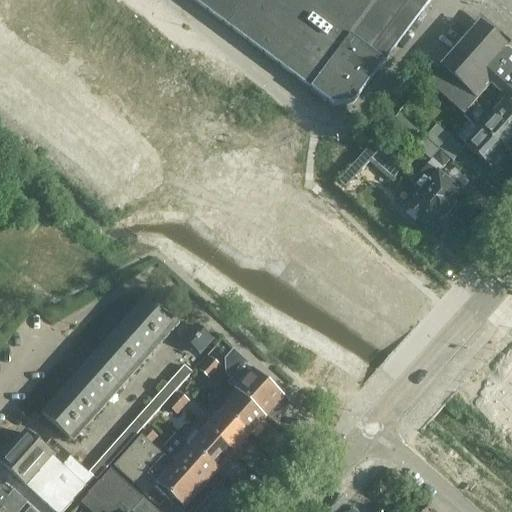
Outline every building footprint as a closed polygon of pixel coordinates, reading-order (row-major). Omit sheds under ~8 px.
[(433,0),(188,0),(226,29),(332,108),(410,4),(423,14),(433,0)] [(511,53),(482,26),(479,28),(443,69),(478,100),(485,93),(490,87),(496,92),(505,100),(506,99),(511,104),(511,58),(511,57),(511,53)] [(442,69),(428,85),(463,117),(477,101),(442,69)] [(490,87),(485,93),(490,97),(496,92),(490,87)] [(511,104),(506,99),(505,100),(492,115),(511,132),(511,104)] [(421,134),(405,121),(399,115),(388,127),(410,146),(421,134)] [(511,146),(511,132),(492,115),(478,131),(505,155),(511,146)] [(478,131),(471,139),(467,136),(458,146),(437,127),(426,139),(441,153),(451,162),(453,164),(467,149),(491,170),(505,155),(478,131)] [(445,168),(451,162),(441,153),(435,160),(445,168)] [(412,184),(415,186),(450,218),(466,200),(428,166),(412,184)] [(450,218),(415,186),(399,204),(406,211),(434,236),(450,218)] [(275,257),(334,310),(375,263),(332,225),(303,257),(288,243),(275,257)] [(146,303),(136,315),(163,339),(174,327),(146,303)] [(163,339),(136,315),(125,326),(153,351),(163,339)] [(153,351),(125,326),(115,338),(142,362),(153,351)] [(185,344),(197,355),(199,356),(212,341),(198,329),(185,344)] [(142,362),(115,338),(105,349),(132,374),(142,362)] [(132,374),(105,349),(95,360),(122,385),(132,374)] [(216,374),(222,367),(211,358),(205,365),(216,374)] [(216,374),(205,365),(199,372),(209,381),(216,374)] [(246,368),(229,387),(266,420),(283,401),(246,368)] [(63,468),(87,489),(95,480),(97,482),(193,376),(185,369),(89,475),(71,459),(63,468)] [(112,396),(85,372),(74,383),(102,408),(112,396)] [(102,408),(74,383),(64,395),(91,419),(102,408)] [(510,383),(493,401),(495,403),(504,411),(501,415),(511,424),(511,385),(510,383)] [(266,420),(229,387),(236,393),(220,411),(250,438),(266,420)] [(183,411),(190,404),(179,394),(173,401),(183,411)] [(91,419),(64,395),(54,406),(81,430),(91,419)] [(183,411),(173,401),(166,408),(177,418),(183,411)] [(81,430),(54,406),(43,418),(70,442),(81,430)] [(250,438),(220,411),(203,429),(234,456),(250,438)] [(234,456),(203,429),(187,447),(175,436),(175,437),(217,474),(234,456)] [(217,474),(175,437),(160,454),(151,446),(158,439),(147,430),(141,437),(142,438),(141,439),(201,492),(217,474)] [(27,436),(1,464),(0,465),(26,489),(52,511),(65,511),(87,489),(63,468),(53,459),(27,436)] [(183,511),(201,492),(141,439),(112,472),(156,511),(183,511)] [(156,511),(112,472),(89,497),(81,506),(88,511),(156,511)] [(13,493),(8,499),(0,491),(0,511),(20,511),(27,505),(13,493)]
